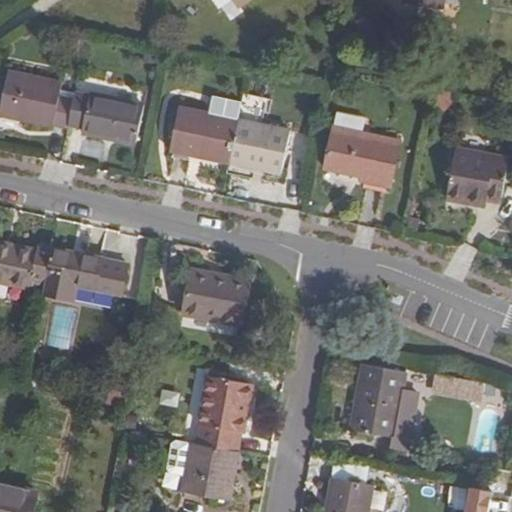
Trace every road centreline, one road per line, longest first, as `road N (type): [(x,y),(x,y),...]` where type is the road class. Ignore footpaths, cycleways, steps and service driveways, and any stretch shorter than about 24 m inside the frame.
road 1 (residential): [(0,182),(328,254)]
road 2 (residential): [(328,254),(278,511)]
road 3 (residential): [(328,254),(511,320)]
